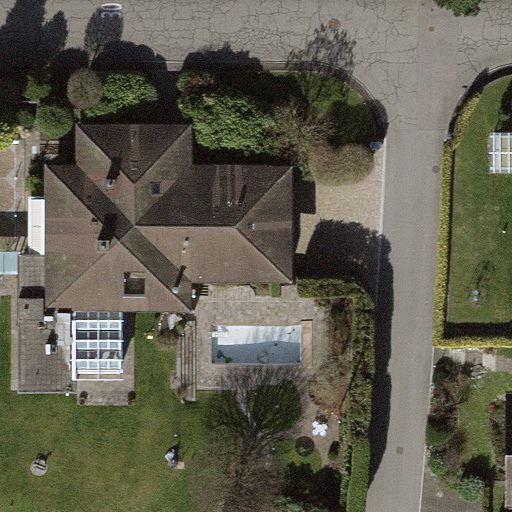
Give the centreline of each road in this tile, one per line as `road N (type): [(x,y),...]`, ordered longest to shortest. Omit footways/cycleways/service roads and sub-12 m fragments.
road 1 (residential): [(391,511),(428,30)]
road 2 (residential): [(428,30),(0,28)]
